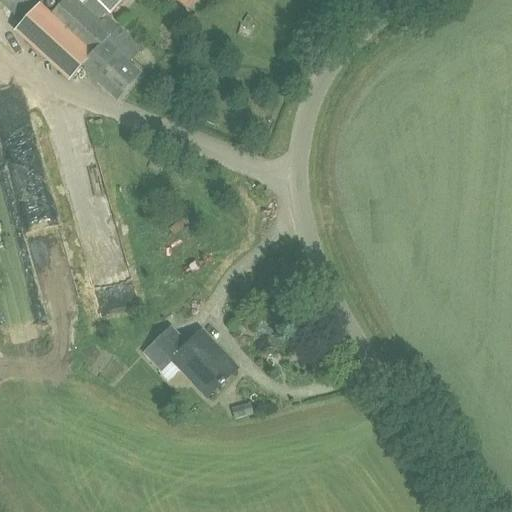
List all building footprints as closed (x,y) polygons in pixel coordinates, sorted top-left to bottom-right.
[(0,0),(0,1),(14,14),(27,0),(0,0)] [(142,74),(106,41),(114,32),(77,0),(65,0),(52,13),(41,3),(14,32),(70,81),(81,69),(117,101),(142,74)] [(95,0),(109,12),(120,0),(95,0)] [(175,0),(186,10),(195,0),(175,0)] [(94,163),(101,161),(96,138),(88,140),(94,163)] [(112,312),(140,304),(115,215),(86,223),(112,312)] [(145,353),(162,371),(172,361),(209,398),(238,369),(201,331),(187,344),(171,328),(145,353)] [(240,419),(254,414),(250,403),(236,407),(240,419)]
